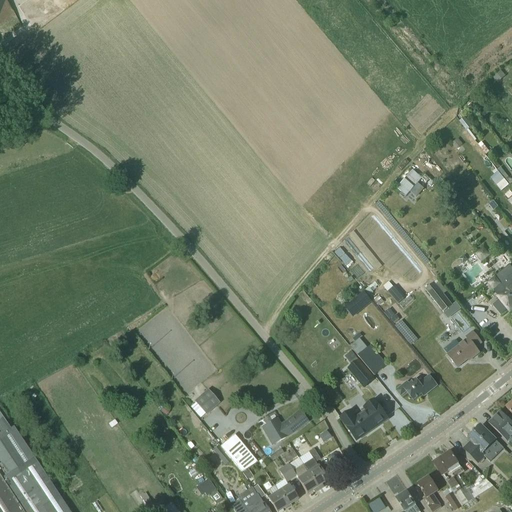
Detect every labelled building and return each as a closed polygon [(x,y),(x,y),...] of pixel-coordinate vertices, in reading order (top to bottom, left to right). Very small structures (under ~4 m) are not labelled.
[(0,0),(0,22),(11,14),(8,10),(10,7),(7,9),(0,0)] [(505,76),(501,71),(493,78),(498,83),(505,76)] [(464,118),(459,122),(464,128),(469,124),(464,118)] [(451,144),(456,150),(463,145),(458,139),(451,144)] [(412,171),(396,189),(405,197),(421,179),(412,171)] [(498,172),(491,178),(501,192),(509,186),(498,172)] [(422,179),(431,187),(434,183),(425,175),(422,179)] [(493,201),(489,205),(493,211),(498,207),(493,201)] [(482,261),(489,254),(483,248),(476,255),(482,261)] [(470,285),(486,275),(478,263),(462,273),(470,285)] [(510,310),(511,308),(511,274),(493,290),(510,310)] [(425,291),(443,313),(453,306),(434,283),(425,291)] [(398,304),(403,299),(393,287),(388,292),(398,304)] [(364,293),(345,307),(353,317),(372,303),(364,293)] [(453,306),(443,313),(448,319),(461,309),(456,303),(452,306),(453,306)] [(467,340),(447,355),(457,368),(468,360),(469,362),(479,354),(475,348),(481,343),(472,332),(465,337),(467,340)] [(353,340),(355,343),(360,339),(362,337),(360,334),(353,340)] [(358,356),(374,376),(387,366),(371,346),(358,356)] [(351,363),(357,358),(352,352),(351,351),(345,356),(346,358),(351,363)] [(348,369),(360,384),(364,388),(374,380),(358,360),(348,369)] [(437,387),(429,376),(419,383),(416,379),(409,384),(407,382),(397,389),(402,395),(406,392),(413,401),(422,395),(424,397),(437,387)] [(322,394),(332,407),(341,401),(331,387),(322,394)] [(208,388),(194,399),(207,414),(220,403),(208,388)] [(356,441),(366,433),(367,434),(374,430),(373,429),(387,418),(375,400),(367,406),(370,410),(364,415),(363,414),(355,419),(351,414),(341,421),(356,441)] [(276,419),(261,428),(272,447),(288,438),(287,437),(294,433),(307,422),(299,412),(286,423),(280,426),(276,419)] [(491,426),(507,442),(509,441),(510,442),(509,443),(511,446),(511,423),(501,412),(494,419),(496,421),(491,426)] [(9,428),(0,414),(0,511),(69,511),(13,426),(9,428)] [(491,464),(505,450),(481,427),(469,440),(471,442),(464,449),(479,463),(484,458),(491,464)] [(258,463),(229,429),(215,442),(242,473),(258,463)] [(331,438),(327,431),(319,436),(323,443),(331,438)] [(213,451),(221,460),(226,456),(219,447),(213,451)] [(274,453),(277,457),(283,454),(281,449),(274,453)] [(322,487),(321,485),(327,481),(316,463),(320,460),(313,449),(308,453),(312,459),(303,464),(319,489),(322,487)] [(443,477),(446,483),(453,479),(463,472),(450,452),(439,459),(440,461),(434,465),(443,477)] [(335,466),(342,462),(337,453),(334,453),(331,455),(330,458),(335,466)] [(307,494),(313,490),(314,492),(319,489),(303,464),(299,458),(284,468),(291,479),(295,476),(307,494)] [(197,468),(189,474),(192,478),(200,472),(197,468)] [(278,491),(288,506),(298,500),(286,482),(291,479),(284,468),(279,472),(284,480),(274,486),(278,491)] [(248,470),(243,474),(247,480),(253,476),(248,470)] [(438,493),(428,478),(418,485),(422,491),(421,492),(422,492),(422,493),(423,493),(426,497),(423,499),(431,511),(436,511),(442,508),(434,495),(438,493)] [(208,479),(199,486),(205,493),(207,496),(216,490),(208,479)] [(453,479),(446,483),(452,492),(462,508),(475,499),(467,487),(466,488),(462,491),(453,479)] [(511,488),(506,483),(498,491),(504,498),(511,489),(511,488)] [(257,485),(252,489),(256,495),(257,495),(260,499),(265,496),(257,485)] [(276,511),(279,511),(288,506),(278,491),(267,498),(276,511)] [(419,511),(407,492),(397,498),(396,499),(404,511),(419,511)] [(445,496),(456,511),(462,508),(452,492),(445,496)] [(140,497),(149,511),(152,511),(156,510),(146,493),(140,497)] [(246,511),(268,511),(260,499),(257,495),(256,495),(242,505),(237,498),(237,499),(231,503),(237,511),(246,511)]
